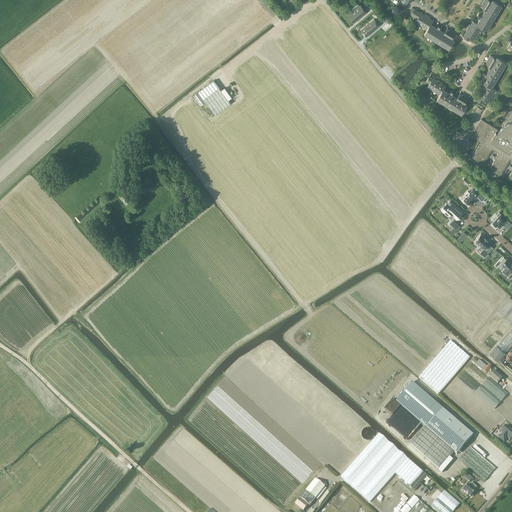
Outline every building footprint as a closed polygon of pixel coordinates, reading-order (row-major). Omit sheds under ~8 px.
[(485,10),(477,23),(482,27),(487,30),(501,6),(492,1),(491,3),(489,1),(489,0),(488,0),(483,0),(481,5),(483,6),(482,8),(485,10)] [(354,21),(365,11),(360,5),(357,8),(356,8),(352,11),(354,13),(350,16),(354,21)] [(415,23),(427,30),(428,30),(431,25),(434,19),(433,21),(430,19),(430,17),(425,14),(424,15),(414,10),(415,8),(411,15),(418,19),(415,23)] [(378,25),(373,19),(360,30),(366,36),(378,25)] [(482,27),(477,23),(473,21),(471,25),(469,24),(466,29),(468,30),(464,37),(469,40),(471,37),(475,39),(482,27)] [(428,30),(427,30),(424,35),(448,49),(454,40),(452,39),(453,36),(454,37),(456,33),(449,29),(448,31),(447,29),(448,28),(447,28),(444,33),(431,25),(428,30)] [(492,87),(506,63),(497,57),(496,60),(493,58),(494,57),(490,55),(486,62),(487,63),(486,65),(490,67),(481,81),(487,84),(484,88),(483,87),(480,92),(481,93),(477,100),(482,103),(484,100),(488,102),(496,90),(492,87)] [(467,102),(469,98),(462,94),(461,96),(459,95),(457,98),(443,89),(445,87),(441,85),(443,82),(437,79),(436,81),(429,77),(426,81),(430,83),(427,87),(440,95),(437,100),(461,114),(467,105),(465,104),(466,102),(467,102)] [(230,103),(214,80),(203,88),(193,95),(200,106),(206,102),(215,115),(230,103)] [(511,122),(509,123),(503,127),(500,130),(481,119),(477,126),(472,136),(471,135),(471,136),(481,142),(476,151),(473,156),(480,162),(481,162),(481,163),(482,163),(483,162),(484,161),(486,158),(492,149),(499,153),(493,162),(494,162),(491,167),(498,173),(499,173),(500,173),(501,173),(501,172),(504,168),(504,169),(509,160),(511,161),(511,171),(511,173),(508,178),(511,180),(511,122)] [(467,196),(463,200),(467,204),(468,203),(470,205),(474,201),(473,200),(477,197),(478,198),(482,201),(486,197),(476,188),(474,191),(472,190),(469,193),(468,191),(465,194),(467,196)] [(124,192),(119,196),(127,206),(132,202),(124,192)] [(455,207),(452,204),(448,207),(447,207),(445,205),(442,209),(448,215),(451,212),(454,215),(453,216),(457,219),(462,213),(459,210),(460,209),(457,207),(456,206),(455,207)] [(507,219),(501,213),(500,213),(499,212),(496,215),(498,216),(492,222),(496,225),(497,224),(499,227),(502,224),(503,226),(507,230),(511,224),(506,219),(507,219)] [(453,219),(449,223),(454,228),(450,232),(453,234),(460,226),(453,219)] [(481,234),(475,240),(484,248),(480,253),(484,257),(493,248),(490,245),(491,243),(487,240),(484,237),(481,234)] [(503,257),(500,261),(502,263),(501,264),(505,268),(504,269),(509,274),(507,276),(507,275),(507,276),(510,279),(511,276),(511,262),(511,261),(511,262),(507,258),(506,259),(503,257)] [(511,328),(490,354),(498,361),(511,344),(511,328)] [(419,378),(438,395),(470,358),(450,341),(419,378)] [(479,360),(477,362),(474,359),(472,361),(476,364),(487,374),(487,373),(489,375),(488,376),(498,383),(502,378),(493,371),(492,371),(490,370),(490,369),(487,366),(487,367),(479,360)] [(454,452),(456,454),(473,435),(412,383),(396,402),(425,427),(410,444),(439,470),(454,452)] [(510,440),(511,437),(511,430),(506,426),(501,432),(502,433),(499,438),(504,442),(506,439),(507,437),(510,440)] [(427,476),(379,434),(341,477),(370,502),(395,474),(414,491),(427,476)] [(460,460),(485,481),(495,468),(470,447),(460,460)] [(295,505),(303,511),(308,505),(309,506),(325,487),(315,479),(295,505)] [(463,490),(471,497),(476,491),(475,490),(477,488),(472,483),(470,486),(468,485),(463,490)] [(444,491),(431,506),(437,511),(452,511),(459,504),(444,491)] [(432,511),(414,496),(398,511),(432,511)]
